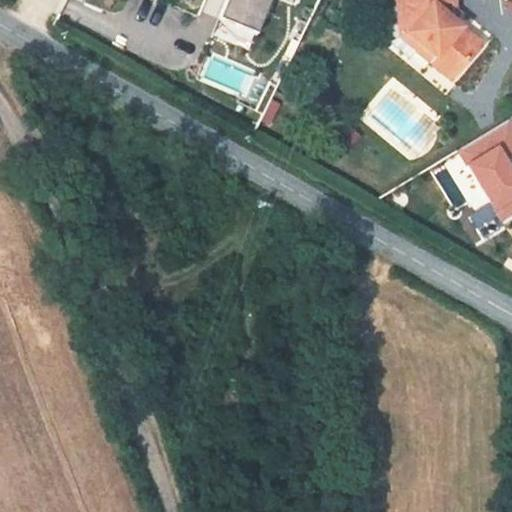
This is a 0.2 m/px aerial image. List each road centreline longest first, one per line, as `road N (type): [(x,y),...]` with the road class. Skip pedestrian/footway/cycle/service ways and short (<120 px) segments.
road 1 (tertiary): [(0,25),(511,313)]
road 2 (track): [(0,97),(73,251),(174,511)]
